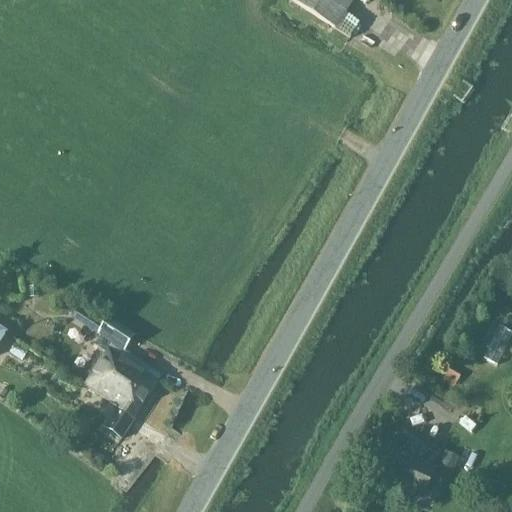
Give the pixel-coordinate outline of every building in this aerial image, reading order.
[(291,0),(335,29),(354,0),(291,0)] [(109,405),(137,363),(124,355),(135,339),(108,321),(98,337),(100,339),(94,348),(105,355),(84,388),(109,405)] [(122,442),(135,422),(163,380),(137,363),(109,405),(116,410),(104,430),(122,442)] [(396,449),(398,441),(391,439),(373,475),(422,499),(437,469),(432,467),(439,451),(411,438),(404,453),(396,449)] [(450,479),(460,459),(446,452),(435,473),(450,479)]
